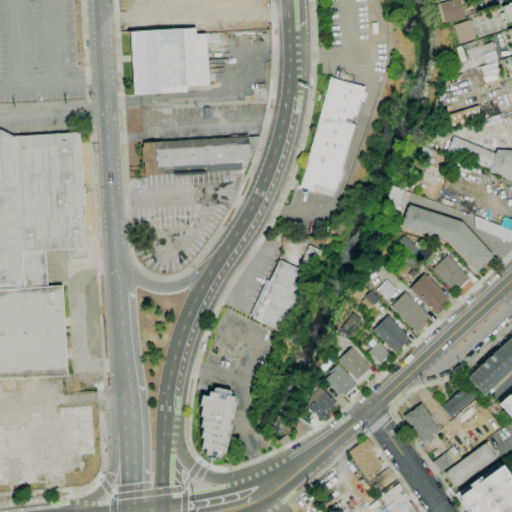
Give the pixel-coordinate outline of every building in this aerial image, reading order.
[(445,23),(444,21),(441,22),(437,4),(439,4),(452,0),(459,0),(465,17),(445,23)] [(511,20),(503,24),(500,13),(499,13),(497,9),(509,5),(508,3),(511,1),(511,20)] [(459,44),(453,25),(469,20),(475,38),(459,44)] [(206,34),(209,85),(186,87),(186,92),(133,95),(130,32),(196,28),(196,35),(206,34)] [(485,64),(482,55),(469,60),(465,50),(481,45),(481,46),(492,42),(498,60),(485,64)] [(336,190),(314,184),(312,190),(299,187),(330,78),(364,87),(357,116),(353,115),(352,119),(345,118),(344,122),(354,125),(336,190)] [(461,126),(460,124),(453,126),(449,114),(462,109),(463,110),(476,106),(478,112),(464,117),(465,120),(463,121),(465,125),(461,126)] [(0,130),(14,137),(78,133),(80,165),(81,165),(84,216),(83,216),(86,258),(71,259),(71,249),(45,251),(47,287),(61,286),(67,376),(0,379),(0,130)] [(489,169),(446,152),(453,136),(495,153),(489,169)] [(246,170),(144,176),(144,162),(141,162),(140,143),(248,137),(248,138),(258,137),(246,170)] [(484,137),(505,139),(504,149),(483,147),(484,137)] [(495,153),(497,150),(511,150),(511,179),(488,170),(489,169),(495,153)] [(421,178),(416,188),(407,184),(411,174),(421,178)] [(394,214),(403,191),(392,186),(382,209),(394,214)] [(476,272),(448,242),(400,227),(407,207),(408,207),(409,205),(462,223),(493,256),(476,272)] [(511,240),(511,243),(475,228),(474,216),(511,230),(511,240)] [(411,255),(398,241),(404,235),(417,249),(411,255)] [(283,332),(252,318),(253,316),(250,315),(266,280),(269,281),(279,261),(298,269),(309,246),(320,251),(283,332)] [(413,270),(403,260),(409,254),(419,263),(413,270)] [(453,293),(432,269),(447,255),(469,278),(453,293)] [(437,315),(409,289),(423,274),(447,297),(440,305),(443,308),(437,315)] [(385,299),(376,290),(386,280),(395,289),(385,299)] [(369,310),(360,302),(364,298),(364,297),(369,291),(378,300),(369,310)] [(416,333),(390,307),(404,292),(428,316),(423,321),(425,324),(416,333)] [(346,337),(339,331),(351,312),(362,319),(355,329),(346,337)] [(397,352),(393,349),(392,350),(372,330),(387,316),(407,336),(405,337),(408,340),(397,352)] [(511,368),(483,396),(478,391),(478,392),(471,385),(472,384),(467,378),(477,368),(476,368),(495,351),(495,352),(511,335),(511,334),(511,333),(511,368)] [(379,364),(368,352),(377,343),(389,355),(379,364)] [(357,386),(346,373),(347,372),(337,360),(351,348),(369,368),(368,369),(372,373),(357,386)] [(325,379),(330,374),(329,372),(337,365),(352,382),(355,386),(344,397),(341,394),(339,395),(325,379)] [(322,421),(315,413),(314,414),(305,405),(307,403),(306,402),(312,397),(310,395),(314,392),(313,392),(316,389),(314,387),(318,384),(320,387),(334,403),(332,405),(333,407),(327,413),(328,415),(322,421)] [(450,418),(441,407),(449,400),(448,400),(465,385),(474,396),(450,418)] [(209,458),(210,455),(204,454),(206,449),(201,448),(203,438),(200,438),(202,428),(200,427),(202,417),(199,417),(201,406),(199,406),(201,396),(207,397),(208,392),(213,393),(214,388),(231,391),(230,397),(234,397),(233,402),(235,403),(224,453),(221,452),(220,458),(214,456),(214,459),(214,460),(213,460),(213,461),(212,461),(211,461),(210,461),(210,460),(209,460),(209,459),(209,458)] [(511,418),(498,404),(511,391),(511,418)] [(428,443),(425,439),(421,442),(413,430),(412,431),(409,426),(410,426),(403,416),(420,404),(439,429),(431,435),(434,438),(428,443)] [(370,484),(347,453),(367,438),(374,448),(370,452),(381,467),(380,468),(381,469),(371,476),(374,480),(370,484)] [(485,443),(496,457),(454,488),(443,473),(485,443)] [(441,472),(433,461),(453,447),(460,457),(441,472)] [(0,477),(19,477),(19,459),(0,459),(0,477)] [(499,462),(501,465),(511,480),(511,481),(511,511),(469,511),(458,497),(460,495),(457,492),(499,462)] [(382,489),(374,478),(378,476),(378,475),(388,467),(396,478),(382,489)] [(387,511),(385,508),(391,503),(384,493),(385,493),(398,483),(409,499),(407,500),(415,511),(387,511)] [(376,496),(385,508),(391,503),(384,493),(385,493),(384,491),(376,496)]
